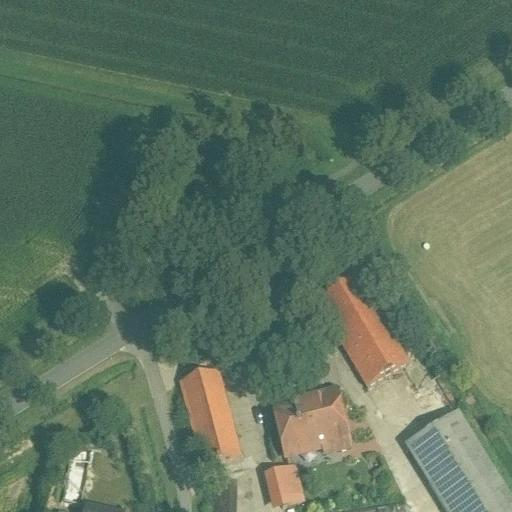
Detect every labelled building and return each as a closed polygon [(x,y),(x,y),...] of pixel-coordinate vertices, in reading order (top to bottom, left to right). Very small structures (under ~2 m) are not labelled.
[(409,368),(360,284),(318,308),(324,319),(338,342),(368,393),(409,368)] [(338,342),(324,319),(318,322),(332,345),(338,342)] [(218,376),(182,386),(204,471),(241,462),(218,376)] [(337,397),(275,413),(286,459),(349,444),(337,397)] [(511,511),(511,504),(459,418),(407,450),(445,511),(511,511)] [(290,473),(274,477),(281,504),(296,500),(290,473)] [(234,511),(234,485),(215,485),(214,511),(234,511)]
